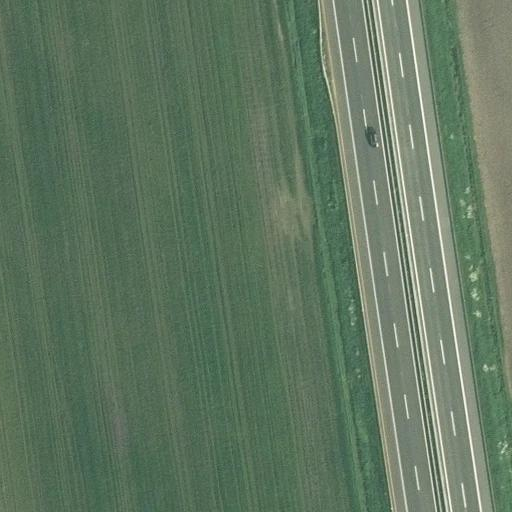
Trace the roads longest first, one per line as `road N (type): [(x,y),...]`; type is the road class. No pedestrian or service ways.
road 1 (motorway): [(347,0),(421,511)]
road 2 (motorway): [(466,511),(392,0)]
